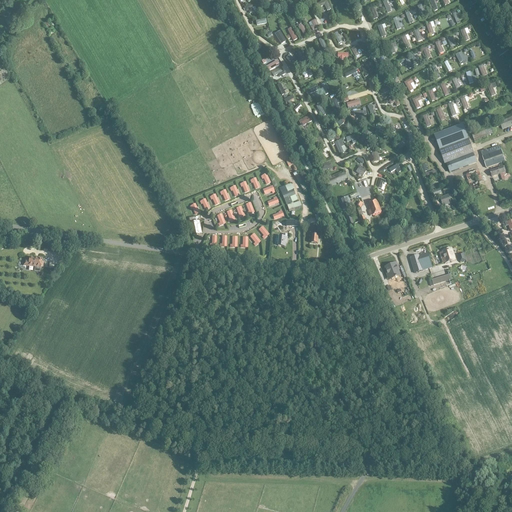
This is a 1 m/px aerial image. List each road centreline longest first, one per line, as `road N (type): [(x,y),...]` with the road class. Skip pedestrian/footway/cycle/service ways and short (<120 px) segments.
road 1 (unclassified): [(488,511),(456,458),(186,447),(0,365)]
road 2 (track): [(456,458),(218,0)]
road 3 (unclassified): [(440,233),(343,265),(301,268),(0,225)]
road 4 (residential): [(477,221),(439,166),(357,0)]
